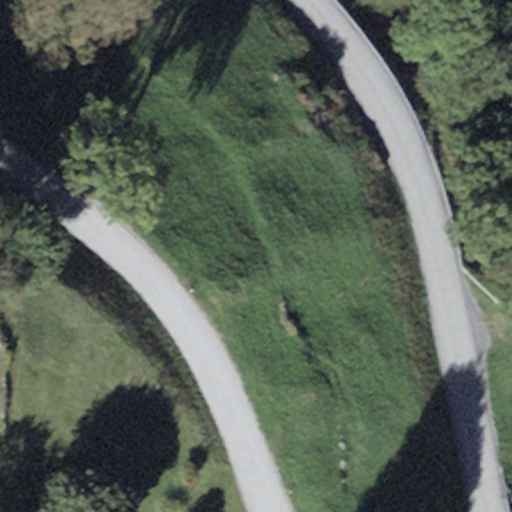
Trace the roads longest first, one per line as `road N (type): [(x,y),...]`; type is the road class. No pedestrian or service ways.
road 1 (unclassified): [(288,0),(397,154),(458,319),(489,511)]
road 2 (unclassified): [(282,511),(202,330),(0,176)]
